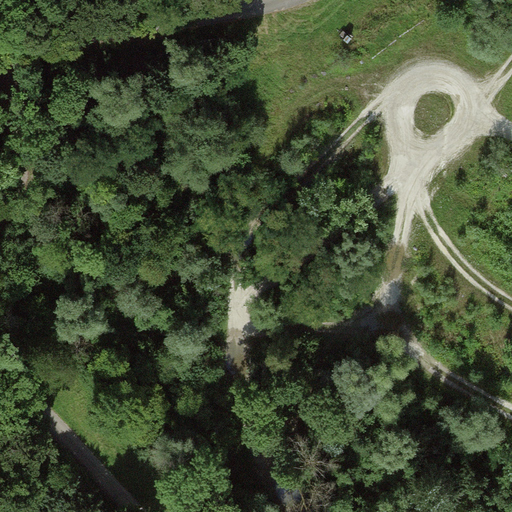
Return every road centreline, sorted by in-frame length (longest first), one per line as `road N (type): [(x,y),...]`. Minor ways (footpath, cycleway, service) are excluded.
road 1 (track): [(387,106),(245,233),(236,299),(240,365),(270,450),(305,511)]
road 2 (track): [(287,0),(12,48),(19,171),(0,211)]
road 3 (track): [(511,402),(394,338),(388,295),(413,185)]
road 4 (track): [(0,366),(134,511)]
road 5 (track): [(511,305),(449,255),(413,185),(414,157)]
road 6 (track): [(511,52),(456,141),(414,157)]
